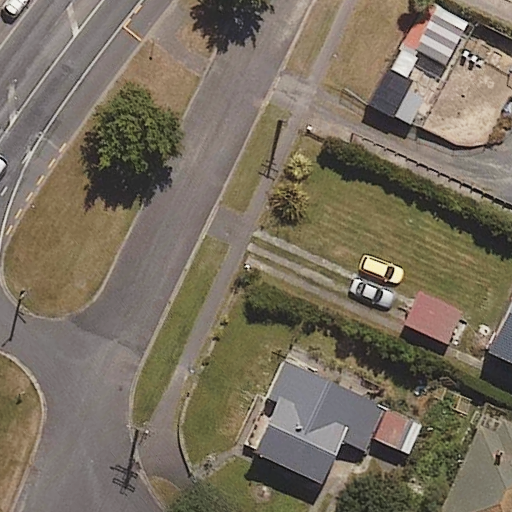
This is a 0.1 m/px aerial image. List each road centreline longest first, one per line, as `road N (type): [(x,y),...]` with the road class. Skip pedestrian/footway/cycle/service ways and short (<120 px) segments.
road 1 (residential): [(104,366),(285,0)]
road 2 (residential): [(43,511),(104,366)]
road 3 (secondary): [(86,0),(0,122)]
